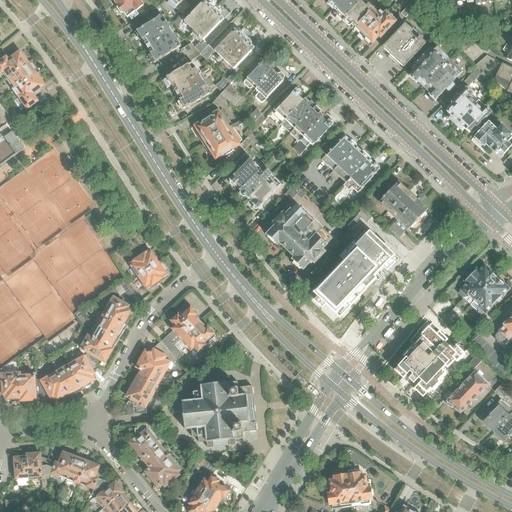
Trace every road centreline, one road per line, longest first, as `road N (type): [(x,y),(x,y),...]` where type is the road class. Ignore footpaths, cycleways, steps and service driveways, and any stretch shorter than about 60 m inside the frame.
road 1 (residential): [(260,0),(486,215)]
road 2 (residential): [(495,206),(275,0)]
road 3 (secondary): [(218,255),(82,49)]
road 4 (residential): [(88,423),(160,304),(218,255)]
road 5 (residential): [(344,376),(486,215)]
road 6 (secondary): [(335,389),(424,457),(511,507)]
road 7 (secondary): [(511,495),(426,444),(344,376)]
road 8 (residential): [(260,511),(335,389)]
